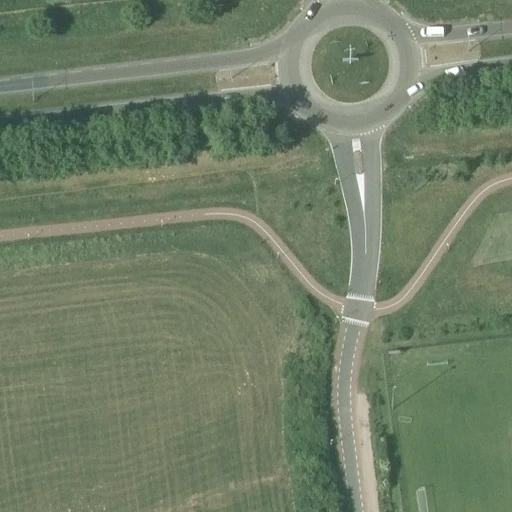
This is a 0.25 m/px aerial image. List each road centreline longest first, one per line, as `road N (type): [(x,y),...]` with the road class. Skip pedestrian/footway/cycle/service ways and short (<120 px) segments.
road 1 (unclassified): [(351,127),(363,231),(342,375),(353,511)]
road 2 (primary): [(0,127),(241,98),(297,100)]
road 3 (primary): [(290,46),(234,61),(0,89)]
